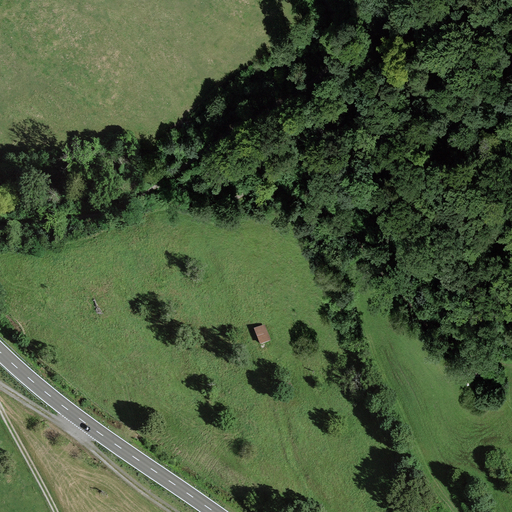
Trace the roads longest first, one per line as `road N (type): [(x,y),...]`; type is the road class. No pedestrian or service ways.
road 1 (track): [(511,367),(437,336),(368,256),(350,254),(344,264),(371,350),(437,488),(457,511)]
road 2 (track): [(0,227),(149,190),(319,77),(335,50),(336,25),(323,0)]
road 3 (secondary): [(214,511),(0,352)]
road 4 (track): [(158,185),(177,200),(200,202),(264,189),(343,216),(368,256)]
road 5 (track): [(0,385),(173,511)]
